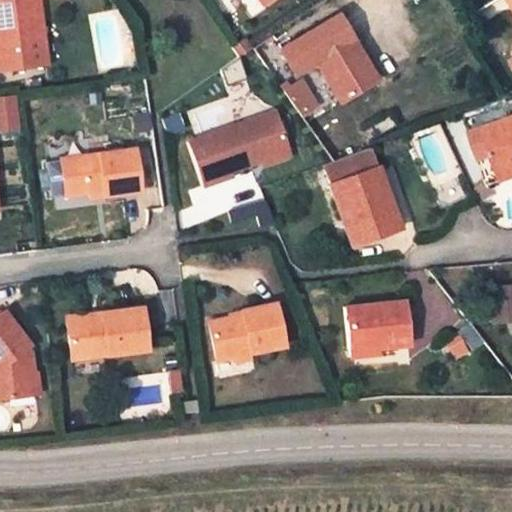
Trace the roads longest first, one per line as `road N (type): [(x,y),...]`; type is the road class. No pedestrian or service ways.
road 1 (residential): [(0,468),(323,439),(511,445)]
road 2 (residential): [(0,274),(161,252)]
